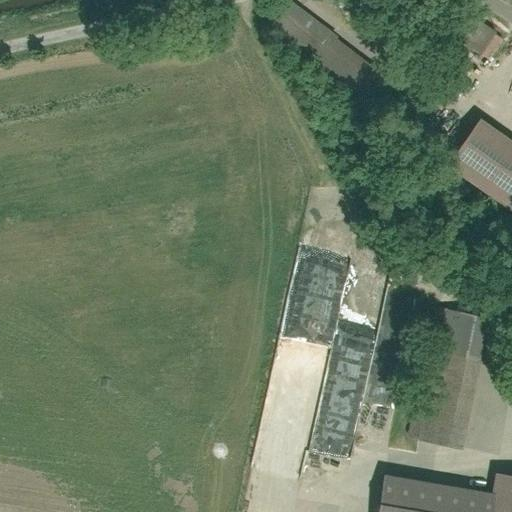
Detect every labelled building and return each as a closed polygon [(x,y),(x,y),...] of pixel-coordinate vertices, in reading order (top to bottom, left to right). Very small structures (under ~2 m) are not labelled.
[(297,0),(287,0),(272,19),(358,90),(378,66),(297,0)] [(511,212),(511,143),(475,116),(441,163),(511,213),(511,212)] [(308,253),(297,305),(343,315),(339,334),(363,339),(366,327),(375,329),(388,270),(308,253)] [(485,314),(441,306),(413,452),(456,461),(485,314)] [(511,511),(511,424),(502,422),(489,495),(486,511),(511,511)] [(486,511),(489,495),(378,476),(371,511),(486,511)]
